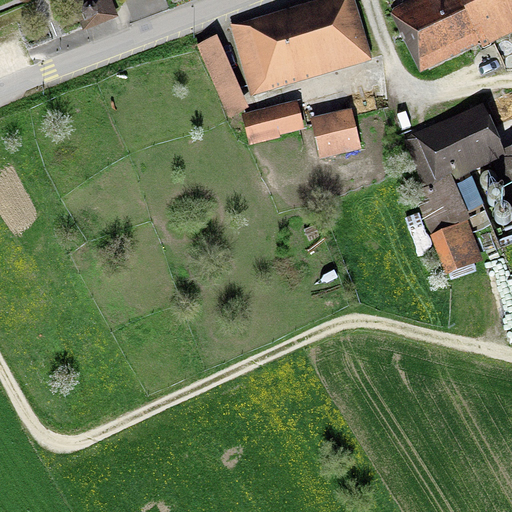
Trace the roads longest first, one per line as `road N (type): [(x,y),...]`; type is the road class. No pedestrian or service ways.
road 1 (track): [(0,365),(46,436),(63,442),(354,320),(511,355)]
road 2 (tertiary): [(0,94),(236,0)]
